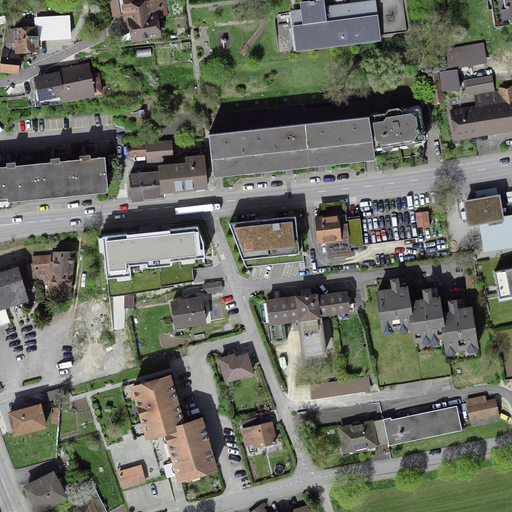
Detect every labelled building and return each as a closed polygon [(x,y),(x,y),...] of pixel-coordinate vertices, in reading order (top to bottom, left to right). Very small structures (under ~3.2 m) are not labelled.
[(165,0),(117,0),(109,1),(111,16),(129,14),(133,40),(161,36),(158,18),(168,17),(165,0)] [(359,42),(358,34),(363,34),(360,11),(355,11),(354,3),(324,7),(322,0),(301,3),(302,10),(292,12),(297,50),(359,42)] [(511,0),(491,0),(496,27),(511,24),(511,0)] [(8,50),(18,51),(70,45),(67,15),(35,18),(36,27),(8,29),(8,50)] [(487,45),(444,51),(448,72),(491,64),(487,45)] [(18,51),(8,50),(3,49),(0,69),(14,71),(18,51)] [(58,76),(63,101),(102,92),(95,63),(62,68),(58,76)] [(440,70),(430,72),(436,103),(447,100),(440,70)] [(63,101),(58,76),(32,81),(35,106),(63,104),(63,101)] [(474,106),(452,111),(458,139),(511,128),(511,113),(507,87),(496,89),(495,84),(490,85),(489,78),(462,83),(465,98),(472,97),(474,106)] [(401,111),(398,109),(389,110),(386,114),(380,115),(379,119),(369,120),(373,146),(381,145),(385,151),(391,150),(393,143),(404,141),(408,147),(414,146),(416,139),(421,138),(423,136),(423,134),(425,131),(422,129),(420,112),(410,114),(407,110),(401,111)] [(369,117),(337,120),(341,159),(375,155),(373,146),(369,120),(369,117)] [(337,120),(305,124),(309,163),(341,159),(337,120)] [(305,124),(273,127),(277,166),(309,163),(305,124)] [(245,169),(277,166),(273,127),(241,131),(245,169)] [(213,173),(245,169),(241,131),(209,134),(213,173)] [(170,142),(126,146),(127,155),(146,153),(147,161),(171,159),(170,142)] [(161,169),(162,172),(163,191),(203,188),(200,159),(187,160),(188,166),(161,169)] [(79,166),(73,166),(76,198),(108,195),(105,163),(90,165),(89,161),(79,162),(79,166)] [(51,169),(35,170),(38,201),(76,198),(73,166),(61,167),(60,164),(51,165),(51,169)] [(7,173),(0,173),(0,204),(38,201),(35,170),(16,172),(16,168),(7,169),(7,173)] [(164,195),(163,191),(162,172),(129,175),(131,198),(164,195)] [(511,215),(507,191),(470,199),(476,228),(487,225),(493,254),(511,250),(511,215)] [(339,210),(315,213),(318,240),(348,236),(349,245),(363,243),(360,215),(346,217),(346,212),(339,213),(339,210)] [(296,216),(232,222),(241,253),(299,248),(296,216)] [(199,218),(101,231),(106,270),(204,257),(199,218)] [(81,252),(34,259),(39,286),(52,285),(50,306),(75,306),(81,252)] [(511,266),(496,270),(501,296),(511,294),(511,266)] [(19,267),(0,272),(0,323),(9,321),(5,307),(29,300),(19,267)] [(416,328),(407,287),(405,278),(391,281),(393,289),(378,292),(386,334),(416,328)] [(222,280),(204,283),(205,294),(223,291),(222,280)] [(445,338),(437,298),(435,288),(421,291),(420,284),(407,287),(416,328),(419,343),(445,338)] [(269,342),(285,340),(283,319),(301,317),(306,355),(324,353),(320,316),(359,312),(356,290),(264,301),(269,342)] [(210,297),(179,303),(184,330),(215,324),(210,297)] [(437,298),(445,338),(450,359),(483,353),(474,307),(460,310),(458,300),(445,303),(444,297),(437,298)] [(253,351),(225,359),(232,384),(261,375),(253,351)] [(162,430),(184,424),(169,375),(129,387),(144,435),(162,430)] [(373,378),(312,387),(314,401),(375,392),(373,378)] [(59,389),(45,392),(47,401),(61,397),(59,389)] [(486,394),(466,399),(471,426),(501,419),(496,397),(487,399),(486,394)] [(391,416),(383,417),(389,443),(462,428),(457,403),(391,417),(391,416)] [(40,406),(7,414),(13,439),(46,430),(40,406)] [(184,424),(162,430),(179,483),(218,471),(202,418),(184,424)] [(373,418),(338,425),(344,451),(378,444),(373,418)] [(276,424),(245,430),(250,451),(280,445),(276,424)] [(139,467),(115,474),(120,492),(144,486),(139,467)] [(60,470),(30,487),(44,511),(49,511),(75,498),(60,470)] [(108,511),(94,485),(77,495),(86,511),(108,511)]
